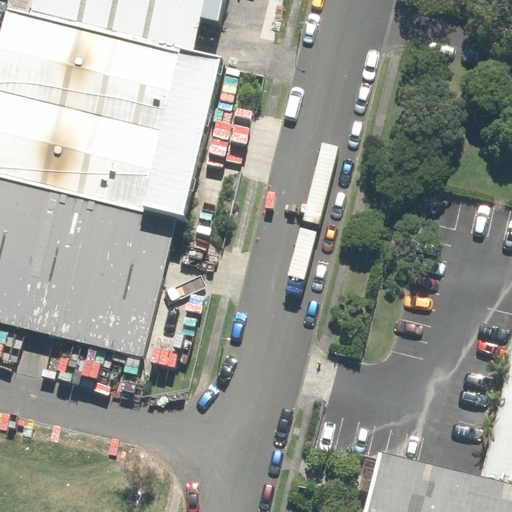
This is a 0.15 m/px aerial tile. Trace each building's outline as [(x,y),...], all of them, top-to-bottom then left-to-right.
[(210,0),(33,0),(29,20),(195,61),(210,0)] [(185,62),(5,17),(0,39),(0,179),(146,216),(185,62)] [(176,223),(146,216),(0,179),(0,329),(141,364),(176,223)] [(511,366),(484,484),(511,490),(511,366)] [(511,511),(511,490),(484,484),(378,459),(365,511),(511,511)]
